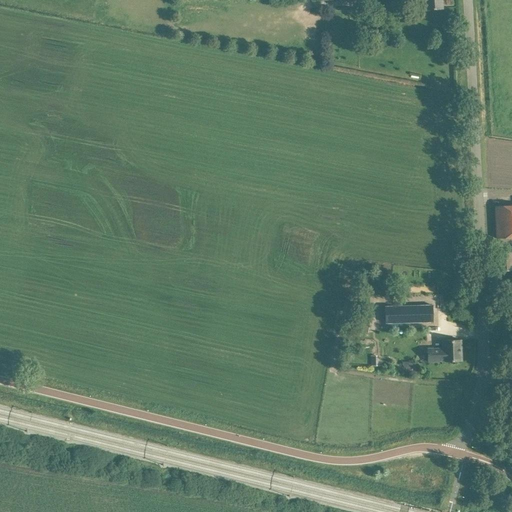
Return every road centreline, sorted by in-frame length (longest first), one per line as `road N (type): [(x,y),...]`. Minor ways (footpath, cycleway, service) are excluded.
road 1 (unclassified): [(456,453),(421,447),(327,460),(0,380)]
road 2 (unclassified): [(481,381),(483,272),(467,0)]
